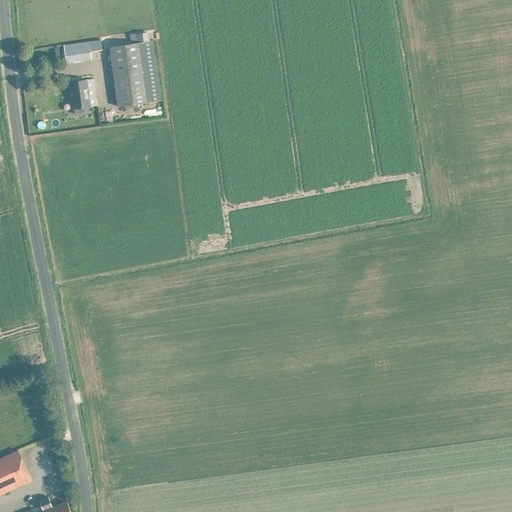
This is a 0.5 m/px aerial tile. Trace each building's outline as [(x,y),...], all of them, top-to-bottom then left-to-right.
[(152,41),(140,42),(110,47),(118,107),(161,101),(152,41)] [(90,44),(91,54),(102,52),(101,42),(90,44)] [(91,54),(90,44),(66,47),(67,52),(71,52),(72,64),(92,61),(91,54)] [(95,79),(71,82),(74,108),(98,105),(95,79)] [(0,494),(31,481),(32,481),(18,450),(0,458),(0,494)] [(48,497),(36,502),(39,507),(26,511),(71,511),(68,502),(53,507),(48,497)]
